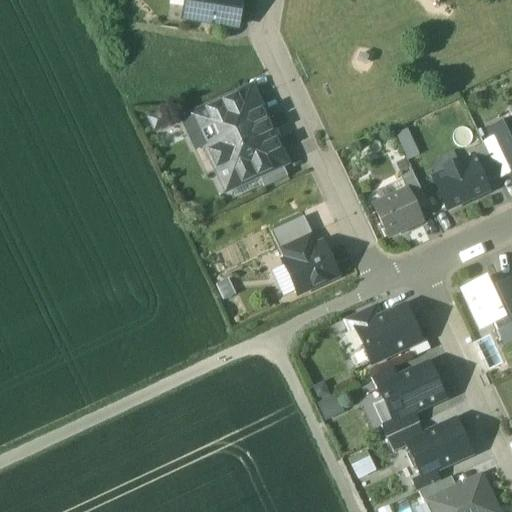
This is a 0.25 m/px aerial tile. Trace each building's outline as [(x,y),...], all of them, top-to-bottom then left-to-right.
[(186,0),(185,9),(190,10),(188,20),(237,28),(240,12),(238,12),(239,0),(186,0)] [(250,90),(193,117),(186,121),(184,126),(194,148),(200,150),(206,147),(227,191),(282,165),(285,164),(275,143),(272,144),(267,133),(270,132),(250,90)] [(164,113),(150,120),(155,131),(169,124),(164,113)] [(511,121),(490,132),(494,141),(510,173),(511,177),(511,121)] [(398,134),(408,159),(419,154),(409,130),(398,134)] [(510,173),(494,141),(484,146),(499,178),(510,173)] [(472,161),(460,167),(458,163),(443,170),(445,174),(432,180),(447,211),(487,192),(472,161)] [(282,165),(258,176),(264,189),(288,178),(282,165)] [(407,191),(373,207),(388,238),(422,222),(407,191)] [(278,250),(311,234),(303,217),(270,232),(278,250)] [(311,234),(278,250),(284,262),(284,263),(317,248),(311,234)] [(317,248),(284,263),(284,262),(283,263),(298,296),(337,277),(326,252),(320,254),(317,248)] [(511,275),(498,282),(500,287),(511,281),(511,275)] [(511,281),(500,287),(490,292),(485,281),(462,292),(480,330),(492,324),(496,332),(511,325),(511,281)] [(376,308),(345,322),(350,334),(356,331),(381,319),(376,308)] [(381,319),(356,331),(364,347),(362,352),(367,362),(372,364),(420,342),(404,308),(381,319)] [(397,379),(377,388),(378,390),(383,402),(393,422),(393,423),(414,413),(444,400),(428,365),(397,379)] [(392,368),(370,378),(376,391),(378,390),(377,388),(397,379),(392,368)] [(337,394),(319,401),(325,419),(344,413),(337,394)] [(383,402),(376,405),(385,425),(393,422),(383,402)] [(385,425),(380,427),(386,440),(417,425),(419,424),(414,413),(393,423),(393,422),(385,425)] [(470,457),(454,423),(423,437),(402,447),(403,450),(418,481),(434,473),(470,457)] [(417,425),(386,440),(393,455),(403,450),(402,447),(423,437),(417,425)] [(349,459),(358,478),(376,470),(367,451),(349,459)] [(419,493),(439,484),(434,473),(418,481),(411,484),(415,495),(419,493)] [(439,484),(419,493),(424,505),(435,500),(434,499),(456,489),(451,478),(439,484)] [(456,489),(434,499),(435,500),(440,510),(438,511),(497,511),(491,498),(488,499),(478,478),(456,489)]
